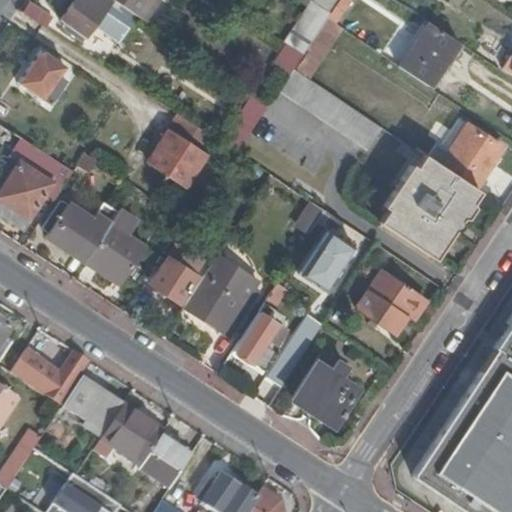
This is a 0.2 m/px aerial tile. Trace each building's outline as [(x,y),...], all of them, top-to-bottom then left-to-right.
[(60,29),(81,43),(94,24),(101,14),(125,30),(134,17),(108,0),(66,0),(54,19),(63,25),(60,29)] [(108,0),(134,17),(145,0),(108,0)] [(337,0),(310,0),(310,2),(312,4),(328,14),(337,0)] [(339,0),(330,15),(328,14),(324,19),(333,25),(350,0),(339,0)] [(30,4),(23,14),(42,27),(49,17),(30,4)] [(328,14),(312,4),(284,45),(286,46),(300,55),(324,19),(328,14)] [(101,14),(94,24),(118,40),(125,30),(101,14)] [(333,25),(324,19),(300,55),(290,69),(306,80),(313,70),(328,47),(340,30),(333,25)] [(419,36),(423,39),(402,71),(431,90),(460,46),(432,27),(427,34),(422,30),(419,36)] [(286,46),(274,64),(287,73),(290,69),(300,55),(286,46)] [(336,52),(328,47),(313,70),(321,75),(336,52)] [(70,71),(38,50),(14,83),(47,105),(70,71)] [(511,54),(503,69),(511,74),(511,54)] [(275,92),(363,150),(378,128),(331,97),(306,80),(290,69),(287,73),(275,92)] [(266,106),(251,96),(220,144),(234,154),(266,106)] [(180,187),(213,139),(175,115),(144,163),(180,187)] [(465,124),(453,117),(424,159),(426,160),(436,167),(465,124)] [(500,148),(465,124),(436,167),(470,189),(471,189),(500,148)] [(20,224),(38,196),(47,202),(67,171),(31,146),(21,163),(14,159),(0,181),(0,201),(4,204),(0,211),(20,224)] [(79,154),(73,162),(85,169),(90,161),(79,154)] [(409,166),(381,207),(385,209),(391,213),(382,226),(426,256),(445,227),(429,216),(436,205),(457,220),(469,201),(464,198),(470,189),(436,167),(426,160),(418,172),(412,168),(409,166)] [(71,253),(82,260),(114,211),(99,200),(87,217),(66,202),(65,203),(57,197),(38,225),(46,230),(43,234),(70,254),(71,253)] [(322,210),(309,202),(294,226),(306,234),(314,221),(322,210)] [(114,211),(82,260),(109,279),(105,285),(112,289),(141,245),(123,233),(133,218),(116,207),(114,211)] [(337,220),(322,210),(314,221),(324,228),(332,228),(337,220)] [(180,233),(162,260),(157,256),(153,263),(158,266),(147,284),(174,302),(202,259),(185,247),(190,240),(180,233)] [(356,236),(332,273),(345,282),(369,246),(356,236)] [(214,256),(173,319),(194,333),(202,321),(226,337),(247,306),(256,294),(251,291),(255,284),(214,256)] [(410,319),(421,302),(377,273),(353,308),(392,334),(405,316),(410,319)] [(269,289),(258,305),(229,350),(259,370),(279,339),(267,331),(271,324),(266,319),(281,294),(271,287),(269,289)] [(511,511),(511,319),(480,368),(407,476),(463,511),(511,511)] [(0,324),(0,355),(9,342),(0,336),(5,328),(0,324)] [(290,376),(304,342),(288,336),(274,369),(290,376)] [(346,365),(321,349),(292,395),(332,421),(354,389),(338,378),(346,365)] [(56,406),(86,362),(72,353),(58,374),(23,351),(8,374),(56,406)] [(88,387),(71,414),(101,435),(119,408),(88,387)] [(0,427),(18,400),(0,388),(0,427)] [(152,429),(119,408),(101,435),(99,438),(132,460),(152,429)] [(39,439),(27,431),(0,471),(0,488),(4,491),(5,489),(32,450),(39,439)] [(188,460),(157,440),(136,471),(167,492),(188,460)] [(70,475),(45,511),(115,511),(118,507),(70,475)] [(218,475),(198,504),(209,511),(245,511),(254,499),(218,475)] [(261,489),(254,499),(245,511),(281,511),(279,500),(261,489)] [(174,511),(160,502),(152,511),(174,511)]
